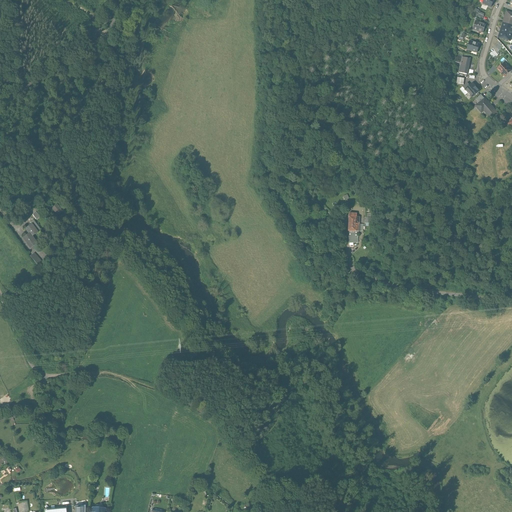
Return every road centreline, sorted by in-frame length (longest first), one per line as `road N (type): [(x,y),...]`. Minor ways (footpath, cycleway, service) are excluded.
road 1 (unknown): [(269,0),(264,168),(320,283),(342,295)]
road 2 (track): [(241,446),(159,390),(90,370),(44,374),(27,356),(0,290)]
road 3 (unclassified): [(511,303),(364,277),(349,265),(339,223)]
